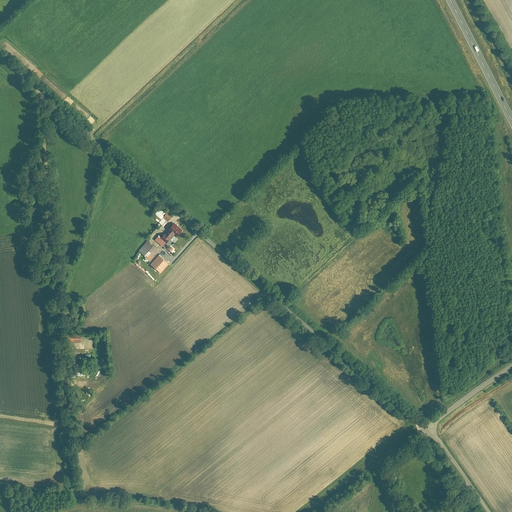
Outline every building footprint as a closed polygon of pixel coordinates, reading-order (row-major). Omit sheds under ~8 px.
[(159,242),(164,247),(175,236),(178,239),(184,233),(175,225),(169,231),(171,232),(166,238),(164,236),(159,242)] [(148,241),(138,252),(150,262),(160,251),(148,241)] [(153,267),(161,274),(169,264),(160,257),(153,267)] [(66,335),(67,345),(83,344),(82,335),(66,335)] [(85,359),(86,369),(100,369),(100,358),(85,359)] [(71,364),(71,376),(82,376),(81,364),(71,364)]
